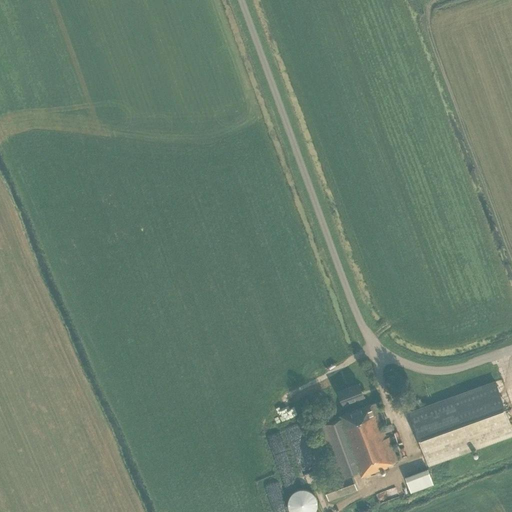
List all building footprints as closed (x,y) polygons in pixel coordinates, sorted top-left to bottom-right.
[(511,434),(511,427),(495,382),(410,413),(429,465),(511,434)] [(364,396),(359,384),(351,387),(350,386),(346,388),(346,389),(339,392),(343,404),(364,396)] [(395,462),(398,461),(389,437),(387,438),(377,412),(381,411),(378,402),(339,416),(339,418),(317,427),(336,480),(323,485),(329,500),(357,490),(352,475),(359,472),(361,477),(388,467),(387,466),(395,463),(395,462)] [(389,431),(398,427),(392,410),(383,414),(389,431)] [(433,484),(428,469),(405,477),(411,493),(433,484)] [(391,496),(399,493),(396,486),(389,489),(391,496)] [(312,492),(309,490),(307,489),(304,489),(301,489),(299,489),(296,490),(294,492),(292,494),(290,496),(289,498),(288,501),(288,504),(288,506),(289,509),(290,511),(314,511),(315,511),(317,509),(317,506),(318,504),(317,501),(317,498),(315,496),(314,494),(312,492)] [(368,510),(379,505),(375,494),(363,499),(368,510)] [(274,511),(286,511),(283,495),(271,498),(274,511)]
